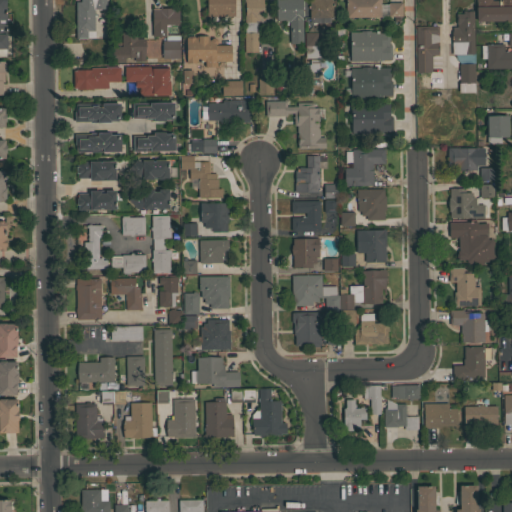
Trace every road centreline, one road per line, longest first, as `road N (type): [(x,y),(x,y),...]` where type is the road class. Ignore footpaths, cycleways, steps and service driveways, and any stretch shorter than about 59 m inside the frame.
road 1 (residential): [(0,472),(511,464)]
road 2 (tertiary): [(44,0),(51,511)]
road 3 (residential): [(421,165),(415,366),(386,377),(314,379)]
road 4 (residential): [(261,166),(264,361),(287,377),(314,379)]
